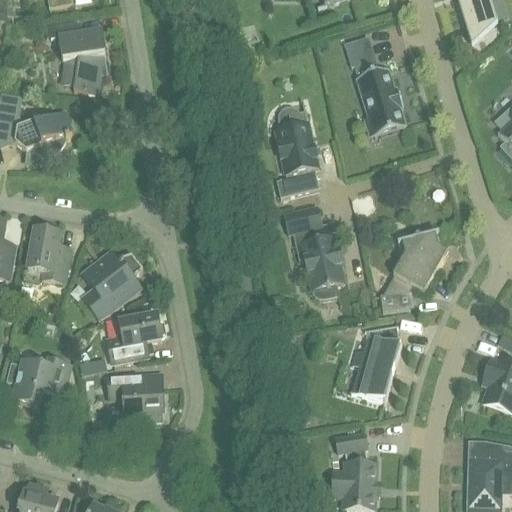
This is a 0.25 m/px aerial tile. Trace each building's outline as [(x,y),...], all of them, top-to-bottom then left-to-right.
[(72,2),(81,0),(48,0),(51,12),(49,12),(49,14),(73,10),(72,2)] [(321,0),(325,11),(353,2),(351,0),(321,0)] [(498,27),(489,0),(456,0),(472,51),(498,27)] [(0,8),(0,24),(7,25),(9,10),(0,8)] [(76,77),(73,96),(97,99),(101,81),(107,81),(107,80),(105,80),(102,64),(103,60),(106,59),(102,34),(78,37),(77,25),(48,30),(50,42),(58,41),(62,66),(69,65),(67,75),(76,77)] [(366,68),(371,66),(364,43),(345,49),(352,72),(354,71),(358,84),(357,84),(370,125),(373,124),(378,138),(374,139),(375,141),(405,132),(399,112),(403,111),(398,94),(394,95),(388,74),(370,80),(366,68)] [(22,130),(19,121),(22,102),(1,98),(0,104),(0,144),(15,147),(26,156),(34,153),(39,167),(42,166),(45,164),(48,162),(54,158),(57,156),(59,153),(61,151),(66,144),(70,142),(69,139),(72,137),(65,118),(35,130),(34,126),(22,130)] [(511,111),(495,126),(504,135),(499,139),(499,138),(498,139),(505,147),(500,151),(511,163),(511,111)] [(306,119),(299,120),(299,119),(298,118),(296,116),(294,115),(293,114),(291,114),(290,114),(289,114),(286,115),(285,115),(284,116),(283,117),(283,118),(282,119),(282,120),(281,121),(281,123),(281,124),(283,133),(275,135),(278,149),(277,150),(281,164),(282,164),(286,184),(277,186),(280,203),(319,194),(315,173),(318,172),(316,163),(317,162),(315,150),(313,150),(306,119)] [(329,152),(335,176),(344,174),(338,150),(329,152)] [(271,212),(267,197),(254,200),(257,215),(271,212)] [(318,213),(284,221),(288,239),(293,238),(299,265),(304,264),(307,277),(308,277),(312,295),(313,295),(313,297),(314,298),(316,300),(317,301),(318,302),(319,302),(321,303),(322,303),(324,304),(325,304),(327,304),(339,301),(337,290),(342,288),(344,285),(340,269),(344,268),(340,254),(337,255),(334,241),(310,246),(307,235),(322,231),(318,213)] [(0,226),(0,283),(9,285),(16,250),(2,247),(5,228),(0,226)] [(41,287),(41,284),(64,288),(70,254),(57,252),(60,239),(34,235),(27,273),(24,276),(22,283),(25,287),(37,289),(41,287)] [(394,280),(382,301),(380,301),(382,316),(414,312),(412,297),(414,297),(416,293),(424,298),(448,256),(438,251),(435,239),(439,238),(439,237),(423,241),(417,238),(414,244),(398,248),(398,249),(402,248),(405,259),(393,280),(394,280)] [(95,296),(83,305),(99,325),(140,294),(131,282),(143,273),(132,259),(117,263),(112,256),(83,281),(95,296)] [(132,320),(132,323),(119,326),(122,342),(107,345),(112,369),(148,362),(145,348),(161,345),(161,342),(165,341),(163,329),(158,329),(156,319),(146,321),(143,315),(132,320)] [(351,396),(350,398),(384,407),(383,408),(386,408),(388,399),(390,391),(393,380),(392,380),(395,370),(397,364),(402,351),(400,350),(397,332),(398,332),(398,331),(365,337),(365,338),(366,337),(367,341),(366,341),(366,343),(369,344),(365,357),(357,355),(353,369),(361,372),(354,397),(351,396)] [(92,366),(94,378),(107,376),(104,363),(92,366)] [(485,381),(492,383),(483,408),(508,417),(511,404),(511,368),(498,364),(498,365),(491,363),(485,381)] [(6,387),(17,390),(13,405),(39,411),(42,396),(63,401),(70,369),(49,364),(47,371),(22,365),(21,370),(11,368),(6,387)] [(109,405),(123,404),(124,421),(143,420),(143,426),(162,425),(161,419),(164,419),(162,393),(145,394),(144,380),(107,382),(109,405)] [(314,416),(318,433),(330,430),(327,414),(314,416)] [(335,444),(338,458),(345,457),(347,467),(345,467),(344,477),(333,477),(332,502),(343,502),(342,511),(374,511),(377,469),(367,468),(365,454),(368,453),(365,439),(335,444)] [(511,451),(503,450),(502,464),(469,464),(469,463),(468,463),(467,482),(472,482),(472,496),(467,495),(466,511),(502,511),(503,493),(511,492),(511,451)] [(47,495),(29,490),(27,498),(24,497),(19,511),(56,511),(58,506),(45,503),(47,495)]
